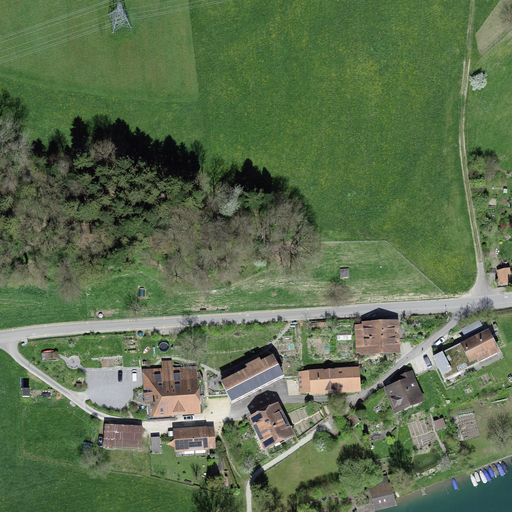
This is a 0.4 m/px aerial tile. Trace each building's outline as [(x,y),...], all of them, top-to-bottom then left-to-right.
[(348,269),(339,270),(340,280),(349,279),(348,269)] [(510,271),(498,274),(500,283),(511,281),(510,271)] [(403,354),(401,321),(364,324),(364,326),(356,327),(358,355),(366,354),(366,356),(403,354)] [(477,321),(463,328),(466,333),(479,326),(477,321)] [(496,349),(488,334),(470,343),(469,340),(462,344),(456,347),(458,349),(465,364),(478,358),(480,362),(497,353),(496,350),(496,349)] [(442,376),(465,364),(458,349),(443,357),(442,354),(433,358),(442,376)] [(279,379),(269,359),(261,364),(259,361),(246,367),(248,370),(227,381),(237,401),(279,379)] [(164,371),(144,372),(147,406),(153,406),(154,420),(203,417),(199,369),(175,371),(174,363),(164,364),(164,371)] [(312,373),(300,374),(301,394),(313,393),(313,396),(362,394),(361,368),(312,370),(312,373)] [(400,379),(382,386),(392,411),(423,399),(411,369),(398,374),(400,379)] [(295,438),(281,405),(251,418),(265,451),(295,438)] [(345,417),(352,427),(360,422),(353,412),(345,417)] [(443,418),(434,421),(436,430),(446,427),(443,418)] [(145,450),(146,427),(108,426),(107,448),(145,450)] [(194,430),(196,450),(215,448),(214,428),(194,430)] [(196,450),(194,430),(178,431),(180,451),(196,450)] [(222,490),(231,489),(231,479),(222,479),(222,490)] [(383,508),(379,491),(378,485),(366,487),(370,504),(373,504),(374,510),(383,508)] [(379,491),(383,508),(396,505),(394,498),(392,488),(379,491)]
